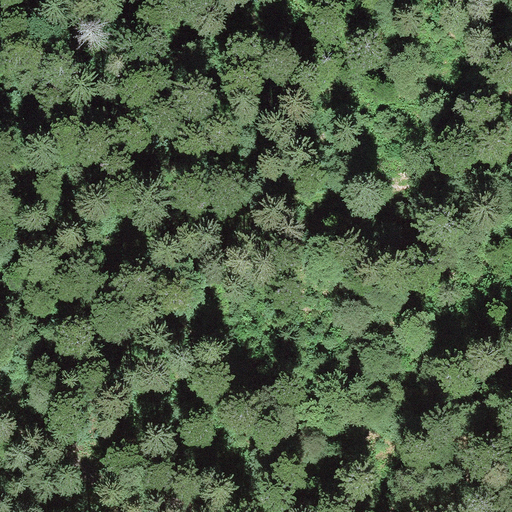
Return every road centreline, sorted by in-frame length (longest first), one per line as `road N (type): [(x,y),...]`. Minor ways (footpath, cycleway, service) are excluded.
road 1 (track): [(0,255),(149,240),(318,195),(511,170)]
road 2 (track): [(0,413),(98,478),(194,511)]
